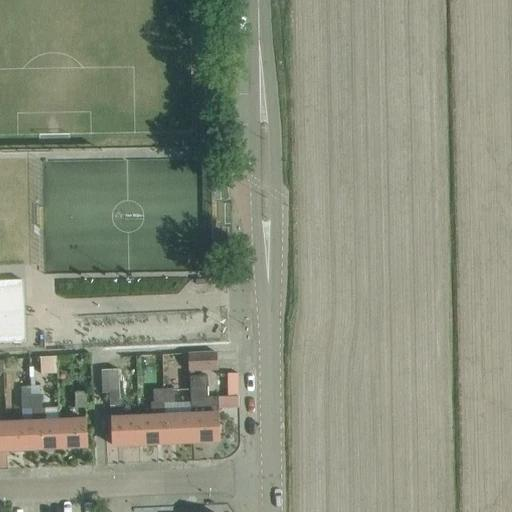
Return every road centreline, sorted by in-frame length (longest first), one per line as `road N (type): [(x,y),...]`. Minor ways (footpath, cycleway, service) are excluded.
road 1 (tertiary): [(271,477),(261,0)]
road 2 (unclassified): [(121,485),(271,477)]
road 3 (residential): [(0,490),(121,485)]
